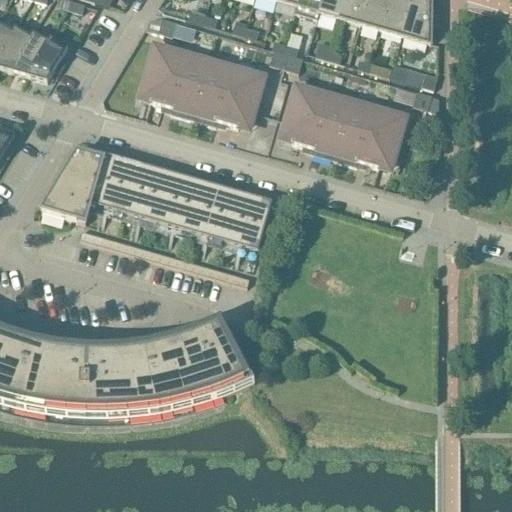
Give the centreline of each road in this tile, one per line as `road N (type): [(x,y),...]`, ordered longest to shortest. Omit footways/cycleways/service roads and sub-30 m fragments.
road 1 (unclassified): [(78,122),(511,245)]
road 2 (residential): [(0,251),(31,268),(174,308),(175,324),(81,337),(0,317)]
road 3 (residential): [(0,244),(78,122)]
